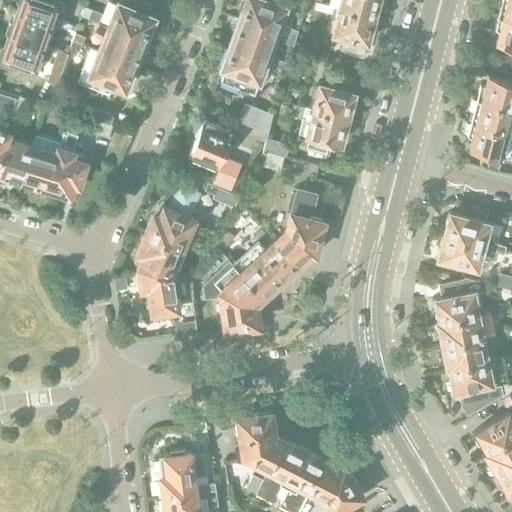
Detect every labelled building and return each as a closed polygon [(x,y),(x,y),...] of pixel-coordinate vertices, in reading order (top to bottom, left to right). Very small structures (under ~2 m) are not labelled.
[(61,22),(67,4),(58,1),(55,0),(19,0),(21,1),(17,12),(50,22),(70,30),(72,25),(61,22)] [(144,43),(154,18),(147,15),(152,4),(142,0),(129,0),(127,7),(116,3),(105,27),(144,43)] [(288,28),(294,12),(285,8),(286,7),(269,2),(269,0),(246,0),(239,20),(277,34),(284,36),(296,40),(298,31),(288,28)] [(314,12),(316,2),(309,0),(307,0),(305,9),(314,12)] [(379,5),(380,0),(340,0),(338,8),(374,18),(376,7),(379,5)] [(511,0),(502,0),(498,17),(511,20),(511,0)] [(91,10),(84,7),(80,16),(81,17),(88,19),(91,10)] [(371,38),(373,31),(371,28),(374,18),(338,8),(335,21),(338,21),(334,35),(342,37),(338,49),(364,55),(368,39),(371,38)] [(42,45),(50,22),(17,12),(14,21),(10,23),(8,29),(10,33),(9,34),(42,45)] [(511,47),(511,20),(498,17),(495,30),(499,33),(496,43),(511,47)] [(268,58),(277,34),(239,20),(231,43),(230,45),(268,58)] [(134,66),(144,43),(105,27),(96,51),(134,66)] [(81,45),(85,37),(75,33),(71,41),(81,45)] [(34,68),(42,45),(9,34),(5,45),(2,47),(0,51),(0,53),(1,56),(0,60),(16,66),(17,62),(34,68)] [(293,48),(296,40),(284,36),(282,44),(293,48)] [(79,52),(81,45),(71,41),(69,48),(79,52)] [(270,72),(272,67),(274,68),(286,72),(288,65),(268,58),(230,45),(221,68),(225,70),(221,82),(254,94),(258,82),(260,82),(264,70),(270,72)] [(74,69),(81,54),(70,49),(64,64),(74,69)] [(125,91),(134,66),(96,51),(89,49),(77,81),(108,93),(111,85),(125,91)] [(59,51),(55,62),(64,65),(67,54),(59,51)] [(353,106),(355,100),(353,97),(354,93),(348,92),(352,78),(329,72),(325,85),(323,84),(319,97),(317,96),(313,108),(347,118),(350,108),(353,106)] [(511,108),(511,81),(488,75),(485,86),(480,87),(477,99),(511,108)] [(298,103),(301,90),(284,85),(280,99),(298,103)] [(0,154),(5,139),(7,133),(0,130),(0,106),(14,111),(19,96),(0,90),(0,154)] [(21,113),(26,98),(19,96),(14,111),(21,113)] [(61,107),(63,102),(62,98),(57,96),(52,99),(52,106),(56,109),(57,108),(61,107)] [(511,133),(511,108),(477,99),(471,122),(508,133),(511,133)] [(268,128),(272,114),(244,104),(240,116),(268,128)] [(344,129),(347,118),(313,108),(313,109),(292,104),(290,114),(311,119),(310,121),(313,121),(307,144),(326,149),(329,141),(341,144),(342,140),(345,139),(346,132),(344,129)] [(97,109),(94,120),(110,125),(111,126),(115,115),(97,109)] [(80,124),(82,118),(70,114),(68,120),(80,124)] [(266,137),(268,128),(240,116),(235,129),(265,142),(266,137)] [(108,138),(112,126),(111,126),(110,125),(94,120),(90,133),(108,138)] [(223,155),(232,132),(203,120),(201,126),(198,127),(195,135),(196,138),(188,155),(217,167),(223,155)] [(502,157),(508,133),(471,122),(467,135),(471,138),(468,149),(502,157)] [(78,185),(87,157),(72,153),(78,135),(63,130),(60,141),(56,154),(57,155),(47,188),(51,189),(51,190),(65,195),(66,194),(70,195),(73,184),(78,185)] [(47,188),(57,155),(56,154),(60,141),(35,134),(31,147),(19,185),(35,190),(37,185),(47,188)] [(286,155),(289,144),(266,137),(265,142),(263,148),(286,155)] [(19,185),(31,147),(5,139),(0,154),(0,173),(5,175),(3,180),(19,185)] [(280,170),(284,156),(286,156),(286,155),(263,148),(259,164),(280,170)] [(217,167),(211,182),(231,190),(242,163),(223,155),(217,167)] [(182,249),(194,220),(189,218),(200,192),(178,183),(167,208),(164,207),(160,217),(154,214),(153,217),(152,217),(146,231),(147,231),(146,234),(182,249)] [(220,202),(225,191),(212,185),(208,195),(210,196),(210,197),(220,202)] [(315,254),(323,221),(311,218),(317,193),(296,188),(295,193),(291,192),(287,208),(292,210),(288,223),(273,238),(283,249),(288,245),(303,260),(307,256),(308,252),(315,254)] [(483,246),(489,223),(449,212),(449,214),(446,217),(445,222),(446,226),(443,235),(483,246)] [(173,269),(182,249),(146,234),(145,236),(144,236),(138,250),(139,250),(137,253),(143,256),(139,267),(139,273),(173,269)] [(491,256),(481,253),(483,246),(443,235),(441,245),(438,247),(436,253),(438,256),(437,258),(486,272),(491,256)] [(303,260),(288,245),(283,249),(273,238),(263,247),(262,246),(250,258),(250,259),(241,267),(266,294),(303,260)] [(504,255),(505,250),(492,247),(491,252),(504,255)] [(266,294),(241,267),(240,266),(237,269),(228,260),(202,285),(203,299),(221,297),(225,330),(258,326),(255,302),(258,302),(266,294)] [(191,270),(173,269),(139,273),(142,289),(148,288),(152,312),(157,311),(157,317),(173,314),(172,309),(177,309),(176,301),(193,299),(191,270)] [(511,289),(511,275),(500,273),(497,286),(511,289)] [(478,314),(474,292),(481,291),(480,282),(464,277),(464,278),(439,284),(442,297),(435,299),(435,301),(434,304),(435,310),(438,312),(439,322),(478,314)] [(483,337),(478,314),(439,322),(437,322),(440,333),(438,336),(439,341),(442,344),(442,345),(483,337)] [(174,324),(176,337),(196,334),(194,321),(174,324)] [(487,359),(483,337),(442,345),(442,347),(441,350),(442,356),(445,358),(447,369),(449,368),(449,367),(487,359)] [(492,384),(489,369),(499,367),(497,357),(487,359),(449,367),(449,368),(451,378),(449,381),(451,387),(453,389),(455,397),(461,396),(469,394),(468,388),(484,385),(492,384)] [(511,437),(511,418),(508,412),(474,432),(475,433),(475,437),(478,442),(481,443),(486,452),(511,437)] [(269,473),(287,441),(277,436),(274,437),(271,413),(238,418),(243,457),(267,472),(269,473)] [(511,463),(511,437),(486,452),(484,453),(490,462),(490,465),(493,470),(496,472),(497,473),(511,463)] [(321,482),(331,464),(287,441),(269,473),(267,472),(263,480),(256,493),(272,502),(276,494),(283,498),(280,505),(294,511),(301,511),(318,481),(321,482)] [(204,454),(190,456),(190,454),(185,454),(184,449),(169,451),(170,456),(165,457),(165,458),(159,458),(162,478),(161,478),(161,480),(160,480),(162,495),(163,495),(164,497),(197,492),(215,490),(214,481),(196,484),(195,478),(207,476),(204,454)] [(510,492),(511,491),(511,463),(497,473),(497,474),(497,478),(500,483),(503,484),(509,493),(510,492)] [(346,505),(361,496),(345,467),(338,471),(336,467),(331,464),(321,482),(318,481),(301,511),(347,511),(350,511),(346,505)] [(256,493),(263,480),(253,475),(246,488),(256,493)] [(211,511),(212,511),(218,511),(216,490),(215,490),(197,492),(164,497),(164,499),(163,499),(164,511),(211,511)]
